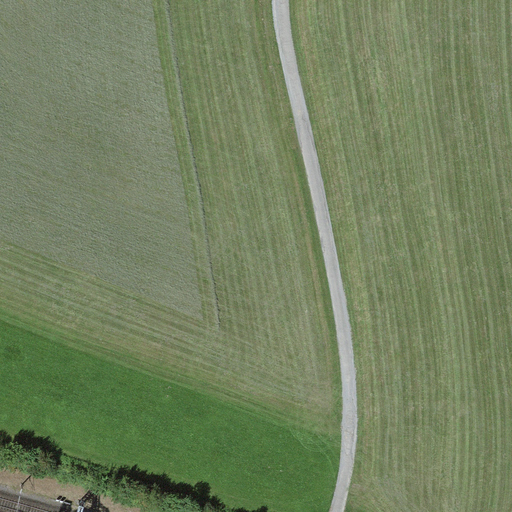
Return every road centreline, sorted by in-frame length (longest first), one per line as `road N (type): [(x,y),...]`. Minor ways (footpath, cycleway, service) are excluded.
road 1 (track): [(282,0),(351,389),(336,511)]
road 2 (track): [(351,431),(289,419),(0,312)]
